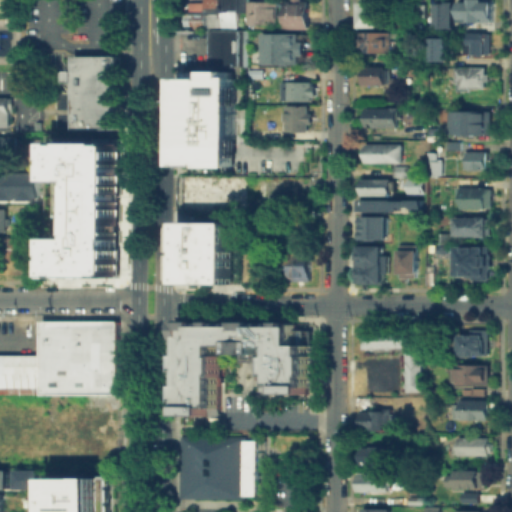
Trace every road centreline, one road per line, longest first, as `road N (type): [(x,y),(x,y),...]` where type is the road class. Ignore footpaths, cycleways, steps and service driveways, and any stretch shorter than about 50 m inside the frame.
road 1 (primary): [(138,0),(136,511)]
road 2 (residential): [(333,511),(335,0)]
road 3 (primary): [(160,511),(164,42)]
road 4 (residential): [(162,303),(511,304)]
road 5 (residential): [(0,299),(137,299)]
